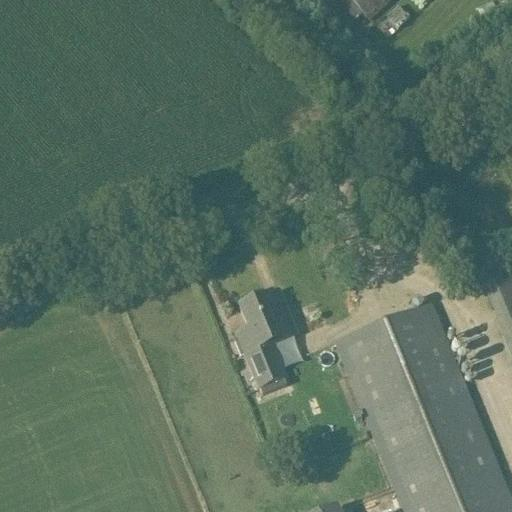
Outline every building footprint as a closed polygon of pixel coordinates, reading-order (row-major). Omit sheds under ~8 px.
[(342,0),(369,27),(396,0),(342,0)] [(389,40),(410,21),(399,9),(378,27),(389,40)] [(511,275),(480,289),(511,366),(511,368),(509,370),(511,377),(511,275)] [(283,383),(278,369),(270,351),(297,339),(289,319),(277,324),(267,300),(239,312),(247,334),(236,339),(237,342),(233,344),(239,360),(243,358),(252,379),(258,394),(259,393),(262,400),(286,390),(283,383)] [(399,511),(511,511),(511,506),(432,308),(333,348),(399,511)]
